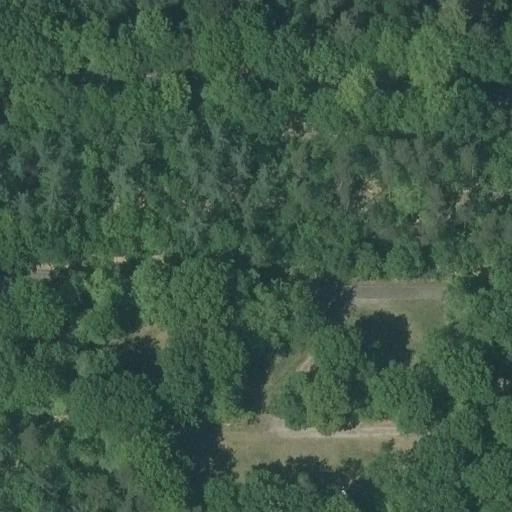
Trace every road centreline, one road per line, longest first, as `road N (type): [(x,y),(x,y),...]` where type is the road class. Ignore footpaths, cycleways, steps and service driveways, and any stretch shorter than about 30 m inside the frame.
road 1 (primary): [(511,90),(0,71)]
road 2 (track): [(0,415),(511,430)]
